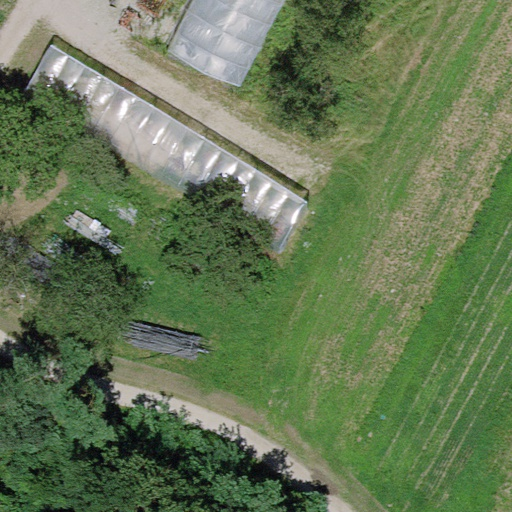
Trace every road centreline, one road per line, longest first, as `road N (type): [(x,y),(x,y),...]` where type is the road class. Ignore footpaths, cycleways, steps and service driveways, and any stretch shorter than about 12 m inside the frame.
road 1 (track): [(0,331),(37,357),(216,418),(330,511)]
road 2 (track): [(36,0),(319,158)]
